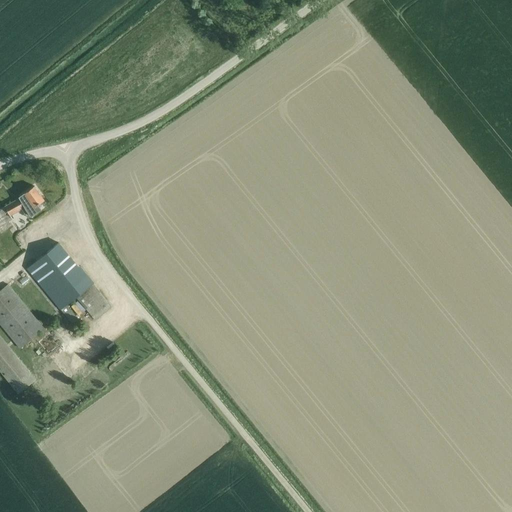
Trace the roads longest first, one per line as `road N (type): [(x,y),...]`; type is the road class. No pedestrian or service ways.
road 1 (unclassified): [(309,511),(119,285),(82,226),(64,150)]
road 2 (unclassified): [(64,150),(156,114),(320,0)]
